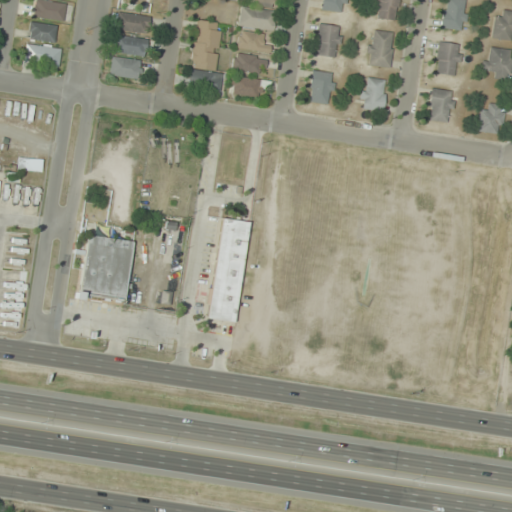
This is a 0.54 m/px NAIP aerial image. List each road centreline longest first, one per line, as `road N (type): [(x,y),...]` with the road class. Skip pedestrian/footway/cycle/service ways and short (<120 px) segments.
road 1 (secondary): [(511,426),(0,346)]
road 2 (motorway): [(511,478),(0,401)]
road 3 (residential): [(0,82),(511,155)]
road 4 (motorway): [(0,433),(502,511)]
road 5 (residential): [(42,353),(97,0)]
road 6 (residential): [(424,0),(404,139)]
road 7 (secondary): [(0,491),(134,511)]
road 8 (residential): [(302,0),(285,123)]
